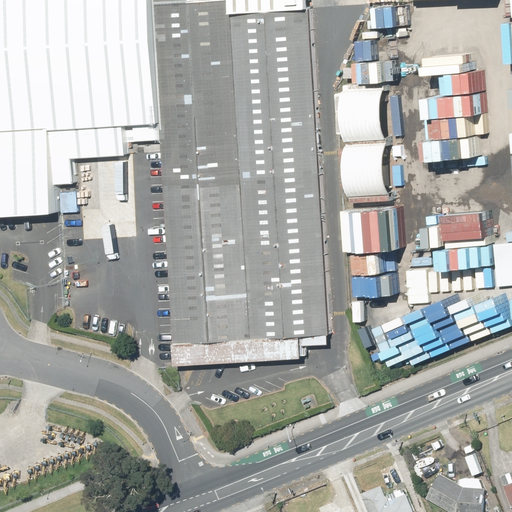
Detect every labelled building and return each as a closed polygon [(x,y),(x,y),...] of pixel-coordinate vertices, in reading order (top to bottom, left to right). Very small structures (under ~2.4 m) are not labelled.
[(129,141),(163,139),(154,0),(0,0),(0,214),(61,211),(59,183),(77,182),(76,156),(130,153),(129,141)] [(154,0),(163,139),(175,364),(309,357),(308,331),(328,330),(308,0),(154,0)] [(391,200),(390,141),(348,143),(349,201),(391,200)] [(432,348),(426,332),(405,340),(411,356),(432,348)] [(374,341),(363,345),(369,364),(380,361),(374,341)] [(412,367),(403,343),(381,351),(390,376),(412,367)] [(454,511),(487,511),(489,487),(467,486),(443,472),(429,497),(454,511)] [(363,493),(371,511),(416,511),(409,493),(389,501),(383,485),(363,493)]
